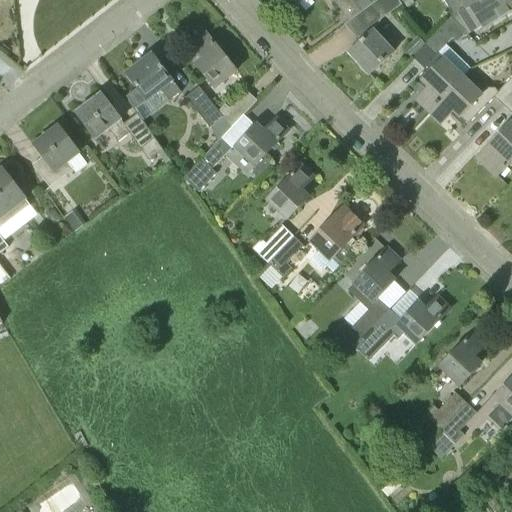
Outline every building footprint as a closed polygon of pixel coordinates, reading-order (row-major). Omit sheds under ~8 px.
[(288,0),(290,2),(292,1),(291,0),(335,0),(351,21),(361,13),(352,0),(288,0)] [(361,43),(349,54),(369,76),(394,53),(374,31),(382,20),(392,12),(382,0),(379,0),(361,13),(351,21),(344,25),(361,43)] [(352,0),(361,13),(379,0),(352,0)] [(382,0),(392,12),(401,5),(404,10),(413,3),(411,0),(382,0)] [(483,29),(511,10),(511,0),(444,0),(455,16),(469,8),(483,29)] [(417,101),(429,112),(463,78),(443,59),(442,61),(437,55),(453,38),(457,42),(466,33),(451,19),(413,59),(429,74),(423,81),(430,88),(417,101)] [(204,59),(197,65),(215,89),(236,72),(207,35),(193,45),(204,59)] [(425,45),(418,36),(403,50),(411,58),(425,45)] [(170,102),(182,93),(153,56),(128,75),(137,87),(125,96),(136,110),(161,91),(170,102)] [(495,97),(505,106),(511,99),(511,75),(510,77),(497,91),(494,95),(495,97)] [(478,86),(474,89),(463,78),(429,112),(442,124),(454,111),(461,118),(468,125),(495,97),(494,95),(497,91),(495,88),(486,89),(484,91),(478,86)] [(212,127),(224,118),(218,112),(199,88),(186,99),(210,129),(212,127)] [(225,105),(218,112),(224,118),(231,128),(257,102),(247,91),(230,109),(225,105)] [(141,149),(154,139),(144,122),(145,121),(138,111),(123,123),(101,95),(77,114),(96,139),(109,130),(116,139),(127,131),(141,149)] [(224,118),(212,127),(218,142),(218,143),(218,142),(221,139),(231,128),(224,118)] [(253,170),(251,173),(258,180),(272,166),(263,158),(289,132),(276,120),(264,133),(257,126),(236,148),(255,166),(253,170)] [(511,125),(511,124),(478,159),(497,177),(511,161),(511,125)] [(33,166),(50,188),(73,170),(68,163),(79,154),(59,128),(35,146),(44,157),(33,166)] [(154,139),(141,149),(150,161),(158,155),(163,151),(155,139),(154,139)] [(199,194),(217,174),(212,170),(229,152),(218,142),(218,143),(218,142),(184,180),(199,194)] [(170,160),(163,151),(158,155),(165,164),(170,160)] [(268,201),(288,220),(308,198),(301,191),(314,179),(301,166),(268,201)] [(0,254),(9,248),(0,236),(0,229),(30,206),(3,170),(0,172),(0,254)] [(347,244),(364,227),(344,208),(311,243),(319,250),(309,260),(320,270),(324,266),(333,274),(354,250),(347,244)] [(74,232),(86,224),(75,209),(64,218),(74,232)] [(262,241),(253,250),(269,265),(293,237),(284,227),(267,245),(262,241)] [(305,248),(293,237),(269,265),(283,279),(292,269),(288,265),(305,248)] [(355,284),(374,303),(395,281),(388,275),(400,262),(387,250),(355,284)] [(397,326),(417,345),(450,310),(438,298),(425,311),(418,304),(397,326)] [(354,347),(379,320),(370,311),(363,318),(358,314),(340,333),(343,337),(353,346),(354,347)] [(391,331),(379,320),(354,347),(369,362),(378,353),(374,349),(391,331)] [(441,368),(460,387),(481,365),(474,358),(486,345),(474,333),(441,368)] [(353,346),(343,337),(337,343),(347,353),(353,346)] [(511,379),(494,398),(511,414),(511,379)] [(440,430),(466,403),(456,394),(439,412),(435,408),(426,417),(440,430)] [(456,446),(464,436),(460,432),(477,415),(466,403),(440,430),(442,433),(436,440),(449,452),(456,446)] [(400,485),(394,479),(381,491),(387,497),(400,485)]
